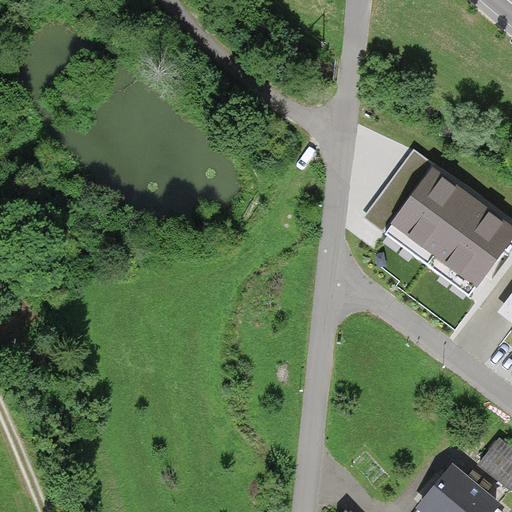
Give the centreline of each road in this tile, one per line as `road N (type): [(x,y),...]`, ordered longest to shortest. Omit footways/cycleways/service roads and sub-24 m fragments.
road 1 (residential): [(308,511),(333,250)]
road 2 (residential): [(333,250),(359,0)]
road 3 (residential): [(333,250),(360,287),(511,401)]
road 4 (track): [(168,0),(247,80),(342,135)]
